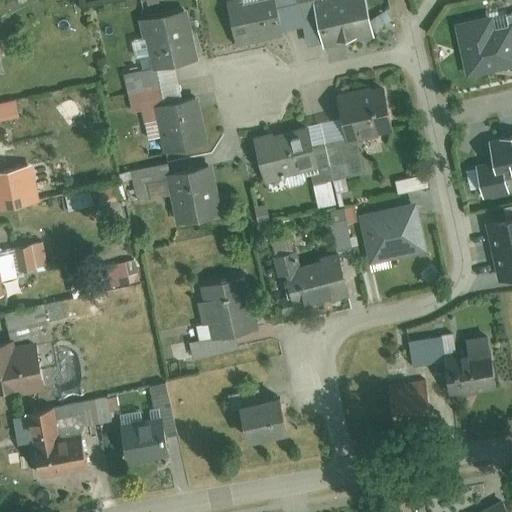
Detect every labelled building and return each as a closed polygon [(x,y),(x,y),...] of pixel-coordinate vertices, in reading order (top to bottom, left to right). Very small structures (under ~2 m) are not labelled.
[(238,49),(283,37),(283,33),(275,0),(238,0),(238,1),(229,3),(238,49)] [(309,48),(325,44),(315,4),(324,2),(323,0),(275,0),(283,33),(305,28),(309,48)] [(325,44),(326,47),(375,36),(366,0),(323,0),(324,2),(315,4),(325,44)] [(142,24),(153,70),(176,64),(198,59),(188,13),(142,24)] [(511,20),(511,15),(456,26),(467,78),(511,68),(511,20)] [(150,141),(162,139),(156,108),(184,102),(183,98),(176,64),(153,70),(125,75),(134,116),(144,114),(150,141)] [(383,90),(341,100),(345,120),(350,141),(358,140),(393,132),(383,90)] [(81,116),(70,99),(59,106),(71,123),(81,116)] [(162,139),(165,153),(206,145),(196,100),(184,102),(156,108),(162,139)] [(106,119),(96,121),(99,141),(109,139),(106,119)] [(366,175),(358,140),(350,141),(345,120),(321,125),(340,205),(340,208),(345,207),(342,193),(349,191),(347,180),(366,175)] [(321,125),(308,128),(319,173),(311,175),(319,210),(340,205),(321,125)] [(308,128),(255,141),(266,186),(311,175),(319,173),(308,128)] [(511,137),(490,143),(495,164),(497,176),(505,175),(511,173),(511,137)] [(53,154),(0,163),(0,166),(6,199),(27,195),(59,189),(53,154)] [(497,176),(495,164),(476,168),(484,201),(510,195),(505,175),(497,176)] [(175,196),(170,176),(167,165),(120,176),(122,184),(134,181),(139,204),(175,196)] [(224,217),(212,166),(170,176),(175,196),(182,227),(224,217)] [(399,196),(429,189),(426,176),(396,183),(399,196)] [(126,199),(122,184),(99,190),(102,204),(126,199)] [(419,201),(360,214),(371,264),(429,252),(419,201)] [(40,202),(15,208),(16,215),(41,209),(40,202)] [(348,225),(357,222),(354,206),(344,209),(348,225)] [(270,224),(266,207),(255,209),(259,227),(270,224)] [(328,212),(336,253),(353,250),(348,225),(344,209),(328,212)] [(511,220),(508,221),(486,227),(501,286),(511,282),(511,220)] [(305,316),(304,312),(347,301),(336,253),(318,257),(319,263),(298,268),(291,240),(275,244),(278,258),(272,260),(278,284),(287,281),(292,306),(287,307),(290,320),(305,316)] [(45,241),(0,250),(0,275),(2,283),(18,279),(17,275),(51,267),(45,241)] [(141,283),(135,262),(120,266),(126,287),(141,283)] [(248,278),(201,289),(209,325),(212,341),(236,335),(260,330),(248,278)] [(5,316),(11,341),(11,345),(36,340),(34,328),(49,325),(45,307),(5,316)] [(240,352),(236,335),(212,341),(209,325),(197,328),(200,343),(190,345),(194,363),(240,352)] [(407,334),(413,369),(446,363),(445,356),(456,354),(451,327),(407,334)] [(445,356),(446,363),(452,399),(498,392),(490,338),(468,341),(469,352),(456,354),(445,356)] [(11,341),(0,343),(0,394),(45,385),(36,340),(11,345),(11,341)] [(427,381),(390,386),(396,431),(433,426),(427,381)] [(168,384),(151,388),(157,413),(174,410),(168,384)] [(241,411),(263,407),(260,392),(230,398),(233,413),(241,411)] [(121,397),(107,399),(109,412),(123,410),(121,397)] [(107,399),(94,402),(98,423),(111,421),(109,412),(107,399)] [(94,402),(81,404),(85,425),(98,423),(94,402)] [(263,407),(241,411),(248,449),(289,441),(282,403),(263,407)] [(81,404),(57,409),(62,441),(86,437),(85,425),(81,404)] [(86,437),(62,441),(57,409),(36,412),(46,475),(91,468),(86,437)] [(119,432),(124,463),(168,456),(163,425),(119,432)] [(511,511),(505,500),(482,511),(511,511)]
